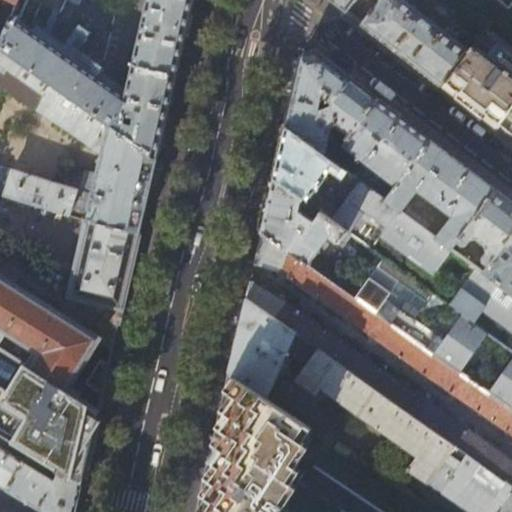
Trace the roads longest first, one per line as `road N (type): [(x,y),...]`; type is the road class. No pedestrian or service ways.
road 1 (primary): [(121,511),(237,0)]
road 2 (residential): [(511,172),(286,0)]
